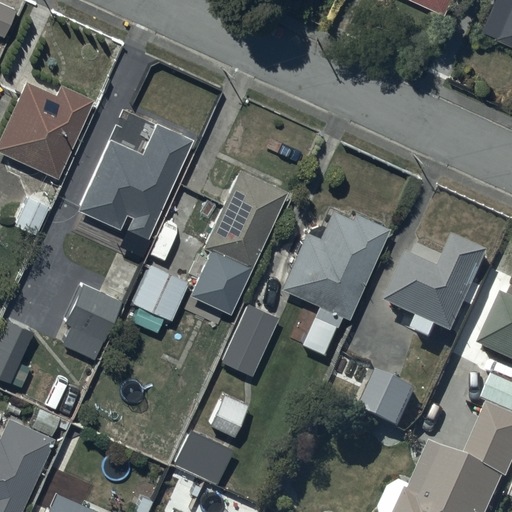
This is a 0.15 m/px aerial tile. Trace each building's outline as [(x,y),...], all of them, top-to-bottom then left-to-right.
[(14,4),(4,0),(0,0),(0,29),(2,31),(14,4)] [(511,0),(492,0),(484,22),(498,27),(496,31),(511,37),(511,0)] [(54,89),(25,75),(0,127),(0,147),(54,173),(92,93),(60,78),(54,89)] [(140,149),(108,133),(75,202),(117,222),(124,208),(131,211),(124,224),(144,233),(192,134),(155,117),(140,149)] [(284,186),(236,164),(200,242),(211,247),(191,291),(228,308),(284,186)] [(47,200),(25,190),(12,220),(34,230),(47,200)] [(318,232),(304,226),(280,282),(318,298),(300,341),(322,351),(339,311),(347,315),(388,220),(354,206),(351,213),(330,204),(318,232)] [(441,268),(409,254),(386,303),(417,317),(411,330),(430,338),(435,327),(452,335),(490,251),(455,236),(441,268)] [(187,275),(148,258),(130,298),(169,315),(187,275)] [(118,294),(81,279),(64,318),(69,320),(61,340),(93,354),(118,294)] [(511,297),(504,293),(479,345),(511,360),(511,297)] [(276,313),(246,300),(220,357),(250,370),(276,313)] [(31,325),(5,314),(0,324),(0,372),(20,382),(28,363),(17,357),(31,325)] [(415,388),(377,371),(361,409),(399,425),(415,388)] [(511,385),(491,377),(482,399),(511,411),(511,385)] [(245,399),(222,388),(208,418),(232,429),(245,399)] [(58,411),(36,402),(29,420),(51,429),(58,411)] [(464,456),(431,442),(411,490),(406,488),(396,511),(487,511),(502,477),(507,479),(511,466),(511,416),(485,405),(464,456)] [(0,431),(0,511),(23,511),(25,508),(19,505),(51,432),(8,414),(0,431)] [(172,436),(145,424),(137,442),(164,453),(172,436)] [(230,443),(188,424),(173,459),(215,477),(230,443)] [(107,511),(53,488),(42,511),(107,511)]
